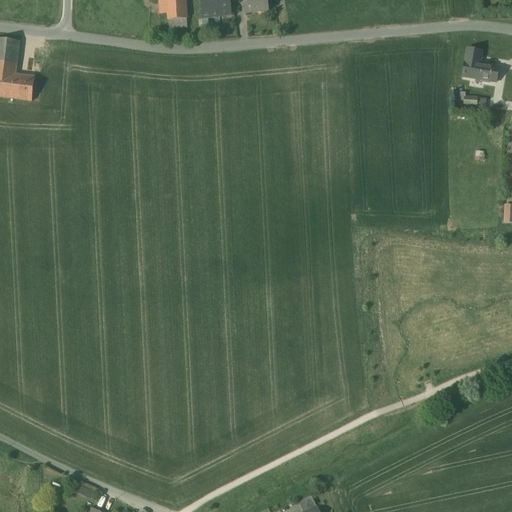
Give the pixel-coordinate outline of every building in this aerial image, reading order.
[(166,0),(158,0),(160,15),(168,14),(166,0)] [(184,0),(166,0),(168,14),(169,21),(187,20),(184,0)] [(199,0),(202,20),(212,18),(209,0),(199,0)] [(229,0),(209,0),(212,18),(232,16),(229,0)] [(267,0),(243,0),(246,15),(269,12),(267,0)] [(187,20),(169,21),(169,30),(187,28),(187,20)] [(20,43),(0,40),(0,98),(12,100),(15,76),(20,43)] [(465,62),(462,77),(481,81),(481,82),(489,83),(489,82),(496,83),(499,68),(479,65),(465,62)] [(35,78),(15,76),(12,100),(32,102),(35,78)] [(467,97),(467,93),(460,93),(460,106),(479,106),(479,97),(467,97)] [(77,492),(92,499),(96,492),(80,485),(77,492)] [(303,511),(319,511),(312,497),(299,503),(303,511)]
